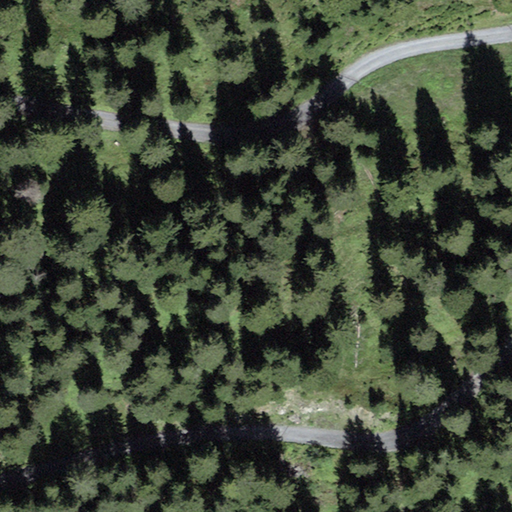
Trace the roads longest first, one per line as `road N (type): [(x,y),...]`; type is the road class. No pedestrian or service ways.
road 1 (track): [(511,365),(457,424),(398,446),(209,417),(88,438),(0,471)]
road 2 (track): [(0,91),(262,90),(395,44),(511,18)]
